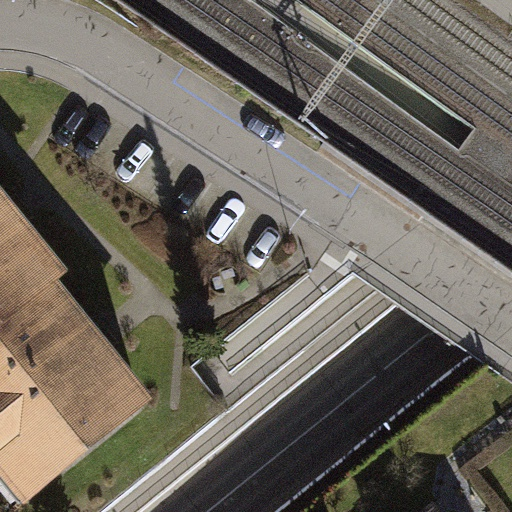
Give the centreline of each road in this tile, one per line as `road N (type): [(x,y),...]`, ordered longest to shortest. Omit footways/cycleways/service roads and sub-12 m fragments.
road 1 (residential): [(511,327),(93,57),(0,37)]
road 2 (secondary): [(208,511),(511,267)]
